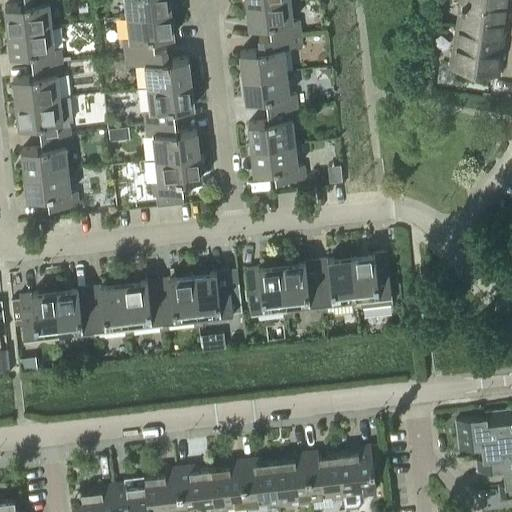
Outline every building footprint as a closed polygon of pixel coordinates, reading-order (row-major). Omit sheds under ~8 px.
[(5,5),(8,30),(52,25),(49,2),(55,1),(55,0),(24,0),(25,3),(5,5)] [(125,0),(127,15),(171,10),(169,0),(125,0)] [(293,20),(290,0),(261,0),(247,2),(249,26),(270,24),(271,35),(271,36),(301,32),(299,20),(293,20)] [(460,0),(451,65),(499,72),(509,0),(460,0)] [(174,35),(171,10),(127,15),(130,39),(124,39),(125,52),(155,49),(155,48),(154,38),(174,35)] [(54,48),(52,25),(8,30),(11,55),(31,53),(32,64),(62,60),(61,48),(54,48)] [(302,45),(301,32),(271,36),(271,35),(259,36),(260,48),(240,51),(243,75),(287,70),(284,47),(302,45)] [(167,47),(155,48),(155,49),(125,52),(127,65),(145,63),(148,86),(191,81),(189,57),(168,59),(167,47)] [(64,73),(62,60),(32,64),(34,74),(13,77),(16,102),(60,97),(57,73),(64,73)] [(289,94),(287,70),(243,75),(246,100),(266,98),(267,109),(297,105),(296,93),(289,94)] [(194,106),(191,81),(148,86),(150,110),(144,110),(145,123),(175,119),(174,109),(194,106)] [(72,120),(69,95),(60,97),(16,102),(19,127),(39,124),(41,135),(70,132),(69,121),(72,120)] [(299,118),(297,105),(267,109),(269,120),(248,122),(251,147),(295,142),(292,119),(299,118)] [(177,130),(175,119),(145,123),(147,135),(153,135),(156,158),(200,153),(197,128),(177,130)] [(72,144),(70,132),(41,135),(42,146),(22,148),(24,173),(68,168),(66,145),(72,144)] [(298,165),(295,142),(251,147),(254,172),(274,169),(276,181),(306,178),(304,164),(298,165)] [(203,178),(200,153),(156,158),(159,181),(152,182),(154,195),(157,195),(180,192),(184,192),(182,180),(203,178)] [(71,191),(68,168),(24,173),(27,198),(48,196),(49,208),(79,204),(77,191),(71,191)] [(158,206),(181,203),(181,202),(180,192),(157,195),(158,206)] [(368,253),(351,255),(352,260),(356,297),(360,297),(386,294),(387,303),(393,303),(387,251),(368,253)] [(334,257),(317,259),(321,301),(326,301),(351,298),(353,307),(362,306),(360,297),(356,297),(352,260),(351,255),(334,257)] [(282,263),(283,268),(287,305),(291,305),(317,302),(318,311),(327,310),(326,301),(321,301),(317,259),(282,263)] [(282,263),(246,267),(251,309),(282,306),(283,316),(292,314),(291,305),(287,305),(283,268),(282,263)] [(210,272),(193,273),(194,279),(198,315),(202,315),(233,311),(229,269),(210,272)] [(176,275),(158,278),(163,319),(168,319),(193,316),(194,326),(203,325),(202,315),(198,315),(194,279),(193,273),(176,275)] [(124,281),(123,282),(124,287),(129,323),(133,323),(159,320),(160,330),(169,329),(168,319),(163,319),(158,278),(124,281)] [(107,283),(89,286),(94,327),(99,327),(124,324),(125,334),(134,333),(133,323),(129,323),(124,287),(123,282),(107,283)] [(71,288),(55,290),(55,295),(59,331),(64,331),(90,328),(91,338),(100,337),(99,327),(94,327),(89,286),(71,288)] [(55,290),(19,294),(24,335),(55,332),(56,342),(65,341),(64,331),(59,331),(55,295),(55,290)] [(20,298),(12,298),(14,319),(22,318),(20,298)] [(223,333),(201,336),(202,351),(224,348),(223,333)] [(6,351),(0,352),(0,372),(9,371),(6,351)] [(486,445),(487,457),(487,458),(503,456),(502,450),(511,448),(511,413),(511,405),(486,408),(486,415),(457,418),(460,448),(486,445)] [(338,451),(343,497),(345,508),(358,507),(364,500),(363,490),(376,488),(371,443),(358,444),(358,449),(338,451)] [(511,448),(502,450),(503,456),(487,458),(487,457),(477,458),(479,470),(504,467),(504,474),(508,474),(509,483),(509,484),(511,483),(511,448)] [(343,497),(338,451),(318,454),(318,449),(305,450),(311,496),(331,494),(332,498),(343,497)] [(311,496),(305,450),(293,452),(294,456),(274,459),(279,504),(291,503),(290,498),(311,496)] [(279,504),(274,459),(254,461),(253,456),(241,458),(246,503),(267,501),(267,506),(279,504)] [(246,503),(241,458),(229,459),(229,464),(209,466),(215,511),(226,511),(226,506),(246,503)] [(213,511),(215,511),(209,466),(189,468),(189,464),(177,465),(182,511),(203,508),(202,511),(213,511)] [(172,511),(182,511),(177,465),(164,466),(165,471),(144,474),(145,483),(149,511),(172,511)] [(149,511),(145,483),(126,485),(126,480),(113,482),(116,511),(149,511)] [(116,511),(113,482),(101,483),(102,488),(81,490),(82,505),(72,506),(72,511),(116,511)] [(511,483),(509,484),(509,483),(500,484),(501,497),(511,495),(511,483)] [(0,511),(26,511),(27,511),(23,511),(16,511),(15,498),(0,499),(0,511)]
